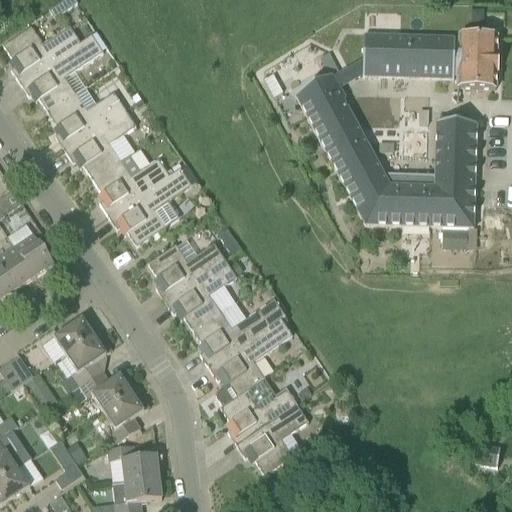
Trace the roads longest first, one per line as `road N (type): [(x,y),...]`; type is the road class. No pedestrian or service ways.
road 1 (residential): [(193,511),(182,405),(101,279)]
road 2 (residential): [(101,279),(0,127)]
road 3 (residential): [(0,346),(101,279)]
